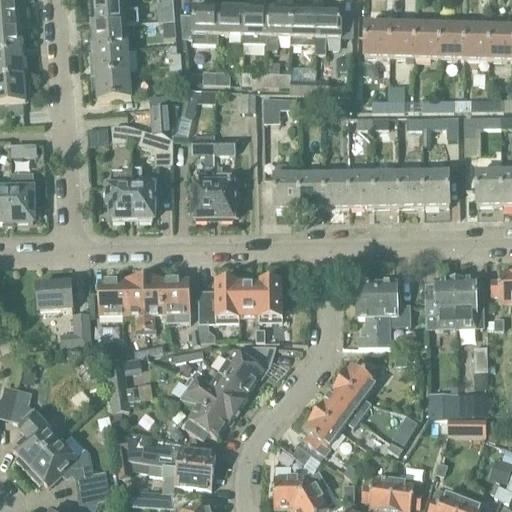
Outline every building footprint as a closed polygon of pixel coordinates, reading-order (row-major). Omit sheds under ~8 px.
[(91,6),(93,31),(126,29),(126,26),(138,25),(137,14),(125,15),(123,0),(103,0),(104,5),(91,6)] [(157,4),(159,27),(162,27),(175,26),(173,3),(157,4)] [(0,35),(21,34),(19,8),(0,9),(0,35)] [(218,50),(218,39),(219,12),(194,11),(193,20),(181,20),(183,44),(193,44),(193,49),(218,50)] [(218,39),(242,40),(243,12),(219,12),(218,39)] [(243,12),(242,40),(242,49),(267,50),(267,41),(268,13),(243,12)] [(267,41),(291,41),(292,14),(268,13),(267,41)] [(292,14),(291,41),(316,42),(316,14),(292,14)] [(316,14),(316,42),(315,58),(326,59),(326,42),(341,42),(342,15),(316,14)] [(176,42),(175,26),(162,27),(164,43),(176,42)] [(365,27),(364,61),(389,62),(390,28),(365,27)] [(389,62),(414,62),(415,29),(390,28),(389,62)] [(93,31),(94,56),(128,53),(126,29),(93,31)] [(415,29),(414,62),(439,63),(440,29),(415,29)] [(464,64),(465,30),(440,29),(439,63),(464,64)] [(489,64),(490,31),(465,30),(464,64),(489,64)] [(511,64),(511,31),(490,31),(489,64),(511,64)] [(0,35),(0,60),(22,58),(21,34),(0,35)] [(95,71),(96,81),(129,78),(128,53),(94,56),(94,57),(90,58),(90,71),(95,71)] [(0,60),(0,85),(24,84),(22,58),(0,60)] [(168,60),(169,75),(182,74),(181,59),(168,60)] [(182,74),(169,75),(170,92),(183,91),(182,74)] [(217,90),(217,78),(203,77),(203,90),(217,90)] [(131,103),(129,78),(96,81),(91,82),(92,97),(97,96),(98,106),(131,103)] [(230,78),(217,78),(217,90),(230,91),(230,78)] [(265,92),(266,79),(252,78),(252,92),(265,92)] [(290,80),(266,79),(265,92),(290,93),(290,80)] [(24,84),(0,85),(0,109),(26,108),(25,98),(30,98),(29,83),(24,84)] [(314,100),(315,85),(291,85),(290,99),(314,100)] [(315,85),(314,100),(329,100),(329,86),(315,85)] [(192,125),(197,99),(183,96),(182,99),(180,113),(178,122),(192,125)] [(149,102),(150,114),(180,113),(182,99),(149,102)] [(242,117),(256,117),(256,99),(242,99),(242,117)] [(264,104),(264,129),(280,128),(280,116),(297,116),(297,105),(264,104)] [(307,105),(307,116),(323,116),(323,105),(307,105)] [(338,105),(323,105),(323,116),(338,116),(338,105)] [(511,105),(495,106),(495,117),(511,116),(511,105)] [(388,107),(388,118),(404,118),(404,106),(388,107)] [(421,117),(437,117),(437,106),(421,106),(421,117)] [(437,106),(437,117),(453,117),(453,106),(437,106)] [(471,117),(495,117),(495,106),(471,106),(471,117)] [(372,118),(388,118),(388,107),(372,107),(372,118)] [(150,114),(151,127),(177,125),(178,122),(180,113),(150,114)] [(476,134),(500,134),(500,122),(464,123),(464,143),(476,143),(476,134)] [(511,122),(500,122),(500,134),(511,133),(511,122)] [(373,124),(373,135),(389,134),(388,123),(373,124)] [(458,123),(422,124),(422,134),(431,134),(447,134),(447,145),(459,145),(458,123)] [(357,135),(373,135),(373,124),(357,124),(357,135)] [(398,138),(422,137),(422,134),(422,124),(398,124),(398,138)] [(177,125),(151,127),(152,139),(173,146),(177,125)] [(132,149),(139,151),(145,137),(126,131),(111,132),(113,149),(132,149)] [(431,134),(422,134),(422,137),(423,137),(423,151),(431,150),(431,137),(431,134)] [(173,170),(173,146),(152,139),(145,137),(139,151),(155,156),(155,171),(173,170)] [(208,161),(208,175),(214,175),(214,160),(213,146),(215,146),(215,139),(193,140),(193,161),(208,161)] [(213,146),(214,160),(236,160),(235,145),(215,146),(213,146)] [(21,163),(21,151),(11,151),(11,163),(21,163)] [(127,224),(133,224),(133,176),(133,174),(133,173),(123,173),(123,177),(112,177),(112,192),(109,192),(109,210),(112,210),(112,227),(127,227),(127,224)] [(133,174),(133,176),(133,224),(139,224),(139,227),(154,227),(154,207),(158,207),(158,183),(142,183),(142,173),(133,173),(133,174)] [(215,224),(214,175),(208,175),(208,180),(198,180),(198,190),(194,190),(194,224),(197,224),(197,226),(208,226),(208,224),(215,224)] [(222,175),(214,175),(215,224),(222,224),(222,226),(233,226),(233,224),(236,224),(236,190),(232,190),(232,180),(222,180),(222,175)] [(501,209),(511,209),(511,175),(501,176),(501,209)] [(476,210),(501,209),(501,176),(476,176),(476,210)] [(399,211),(424,211),(423,177),(398,178),(399,211)] [(448,177),(423,177),(424,211),(449,210),(448,177)] [(324,212),(349,212),(348,178),(323,179),(324,212)] [(349,212),(374,211),(373,178),(348,178),(349,212)] [(374,211),(399,211),(398,178),(373,178),(374,211)] [(11,184),(11,195),(12,228),(33,227),(32,179),(11,179),(11,184)] [(274,213),(299,213),(298,179),(273,180),(274,213)] [(299,213),(324,212),(323,179),(298,179),(299,213)] [(0,195),(0,227),(12,228),(11,195),(11,184),(2,185),(2,195),(0,195)] [(308,276),(297,276),(297,291),(308,291),(308,276)] [(500,309),(511,308),(511,278),(500,278),(500,286),(491,286),(491,301),(500,301),(500,309)] [(136,340),(145,340),(145,285),(127,286),(127,287),(127,322),(135,322),(136,340)] [(163,322),(162,287),(162,285),(145,285),(145,340),(156,340),(156,336),(155,336),(155,322),(163,322)] [(437,299),(426,299),(427,335),(458,334),(456,286),(437,287),(437,299)] [(476,286),(456,286),(458,334),(484,334),(483,298),(476,298),(476,286)] [(109,322),(127,322),(127,287),(109,288),(109,289),(100,289),(100,321),(109,321),(109,322)] [(180,287),(162,287),(163,322),(166,321),(166,331),(190,331),(190,288),(180,288),(180,287)] [(397,287),(376,288),(378,353),(391,353),(391,332),(411,331),(411,322),(398,323),(397,287)] [(239,289),(240,324),(259,324),(259,329),(261,329),(260,288),(239,289)] [(282,288),(260,288),(261,329),(283,328),(282,288)] [(359,353),(378,353),(376,288),(358,288),(358,323),(365,323),(366,342),(358,342),(359,353)] [(42,320),(74,318),(72,289),(40,291),(42,320)] [(240,329),(240,324),(239,289),(216,289),(216,305),(198,306),(198,329),(240,329)] [(63,353),(92,351),(90,320),(74,321),(75,339),(62,340),(63,353)] [(504,335),(503,324),(494,324),(494,335),(504,335)] [(193,350),(201,349),(199,335),(191,337),(193,350)] [(264,335),(256,335),(256,348),(264,348),(264,335)] [(108,354),(100,355),(102,369),(107,368),(110,368),(122,366),(122,365),(124,365),(123,347),(107,349),(108,354)] [(161,348),(148,351),(149,360),(163,357),(161,348)] [(136,363),(149,360),(148,351),(134,354),(136,363)] [(203,353),(186,356),(188,365),(204,361),(203,353)] [(219,381),(248,400),(258,385),(257,385),(263,376),(266,378),(270,372),(276,353),(245,353),(245,363),(236,357),(230,366),(219,381)] [(487,353),(474,353),(475,377),(488,377),(487,353)] [(188,365),(186,356),(173,359),(175,367),(188,365)] [(406,362),(396,363),(396,371),(407,370),(406,362)] [(108,376),(113,411),(128,409),(128,406),(140,405),(138,392),(126,394),(122,366),(110,368),(107,368),(108,376)] [(353,370),(341,386),(365,404),(377,388),(371,384),(377,376),(364,367),(359,374),(353,370)] [(198,375),(192,383),(198,387),(238,414),(248,400),(219,381),(212,373),(206,381),(198,375)] [(184,407),(199,410),(228,429),(238,414),(198,387),(192,383),(192,384),(190,382),(185,390),(189,392),(180,404),(184,407)] [(341,386),(329,402),(359,425),(365,417),(359,413),(365,404),(341,386)] [(0,423),(11,426),(18,397),(5,393),(2,405),(0,405),(0,423)] [(31,400),(18,397),(11,426),(23,429),(21,438),(26,443),(14,455),(19,461),(16,465),(28,477),(61,447),(28,412),(31,400)] [(458,399),(429,399),(430,425),(459,425),(458,399)] [(329,402),(316,418),(341,437),(347,428),(354,433),(359,425),(329,402)] [(128,409),(113,411),(114,419),(129,416),(128,409)] [(228,429),(199,410),(189,425),(190,425),(184,433),(204,446),(210,438),(218,444),(228,429)] [(341,437),(316,418),(304,435),(310,439),(305,446),(326,462),(332,455),(329,453),(341,437)] [(406,421),(399,432),(411,439),(418,428),(406,421)] [(486,426),(447,426),(448,441),(486,441),(486,426)] [(488,445),(495,448),(499,436),(492,433),(488,445)] [(114,447),(117,469),(129,467),(126,446),(114,447)] [(61,447),(28,477),(40,490),(43,487),(49,493),(69,474),(78,484),(75,485),(78,498),(108,492),(105,477),(94,479),(90,459),(86,455),(77,464),(61,447)] [(387,453),(399,461),(403,454),(391,448),(387,453)] [(294,461),(300,465),(306,457),(300,452),(294,461)] [(511,466),(511,456),(505,454),(502,464),(511,468),(511,466)] [(156,471),(214,478),(216,461),(181,456),(180,465),(165,463),(148,460),(146,469),(150,470),(156,471)] [(313,461),(306,457),(300,465),(306,470),(313,461)] [(511,470),(511,468),(494,463),(489,483),(507,488),(511,470)] [(129,467),(117,469),(119,483),(131,482),(129,467)] [(447,471),(440,468),(436,479),(444,482),(447,471)] [(150,470),(149,480),(164,482),(162,499),(174,501),(175,492),(212,497),(214,478),(156,471),(150,470)] [(358,476),(349,470),(343,479),(352,485),(358,476)] [(295,511),(312,483),(307,481),(305,484),(275,484),(274,511),(295,511)] [(316,486),(312,483),(295,511),(327,511),(314,489),(316,486)] [(391,511),(395,488),(374,485),(373,492),(364,491),(362,507),(371,508),(370,511),(391,511)] [(395,488),(391,511),(421,511),(423,499),(414,498),(415,491),(395,488)] [(108,492),(78,498),(80,511),(83,510),(82,511),(96,511),(98,508),(110,505),(109,501),(115,499),(114,491),(108,492)] [(494,502),(501,505),(506,494),(499,491),(494,502)] [(511,497),(506,494),(501,505),(509,508),(511,500),(511,497)] [(461,511),(463,507),(444,500),(445,498),(436,495),(429,511),(461,511)] [(128,496),(127,511),(130,511),(201,511),(200,505),(186,509),(184,502),(174,501),(162,499),(128,496)]
